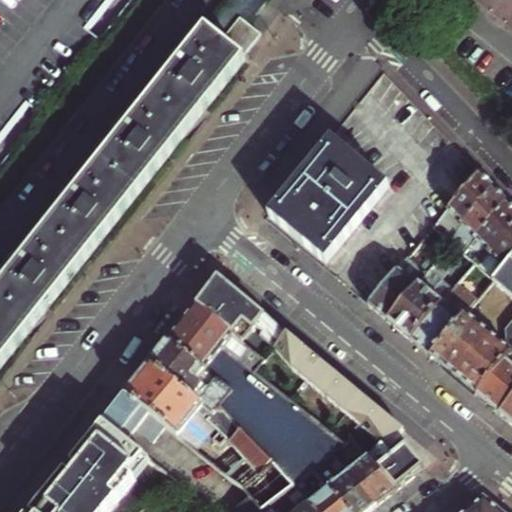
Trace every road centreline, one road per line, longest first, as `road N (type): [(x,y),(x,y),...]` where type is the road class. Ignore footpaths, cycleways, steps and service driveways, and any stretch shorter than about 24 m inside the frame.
road 1 (residential): [(493,456),(202,209)]
road 2 (residential): [(202,209),(0,465)]
road 3 (residential): [(362,7),(202,209)]
road 4 (residential): [(511,168),(362,7)]
